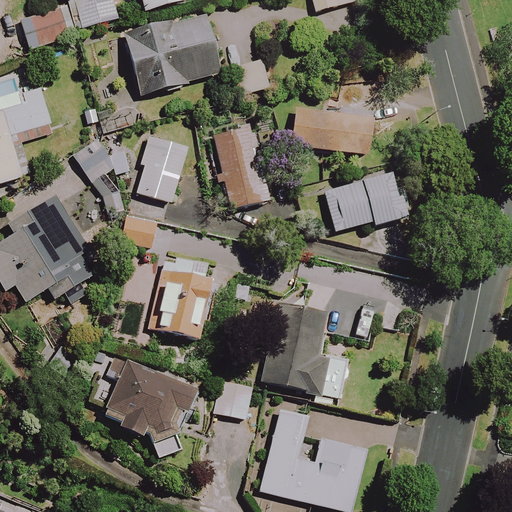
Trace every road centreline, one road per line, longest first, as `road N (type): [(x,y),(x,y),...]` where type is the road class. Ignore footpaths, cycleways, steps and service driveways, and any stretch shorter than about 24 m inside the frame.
road 1 (residential): [(429,511),(487,237)]
road 2 (residential): [(487,237),(431,0)]
